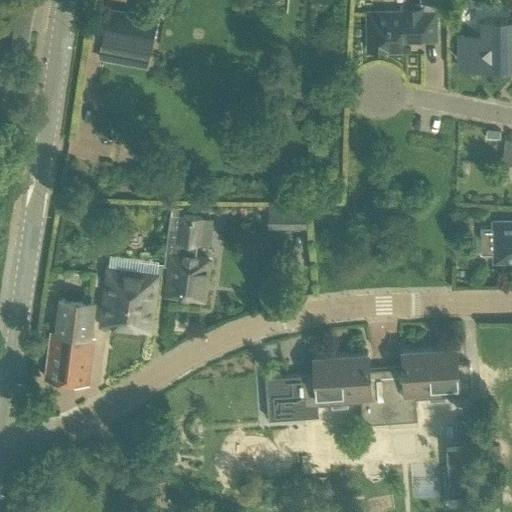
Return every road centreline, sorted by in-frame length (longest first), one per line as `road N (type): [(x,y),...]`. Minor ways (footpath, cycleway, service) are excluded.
road 1 (residential): [(511,305),(357,308),(261,326),(94,416)]
road 2 (secondary): [(3,435),(70,0)]
road 3 (residential): [(511,112),(380,94)]
